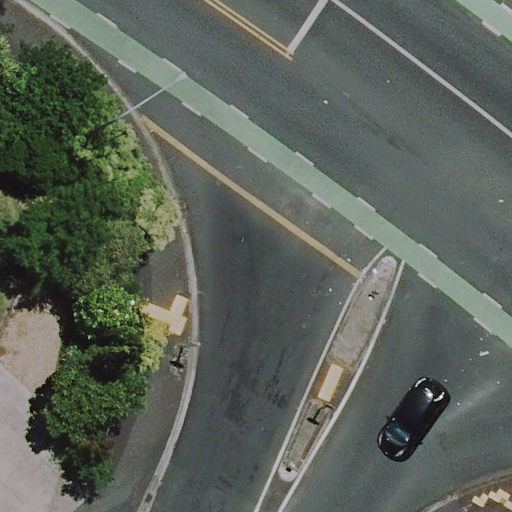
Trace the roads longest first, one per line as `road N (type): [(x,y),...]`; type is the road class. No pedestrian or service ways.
road 1 (residential): [(457,127),(268,511)]
road 2 (trunk): [(278,0),(457,127)]
